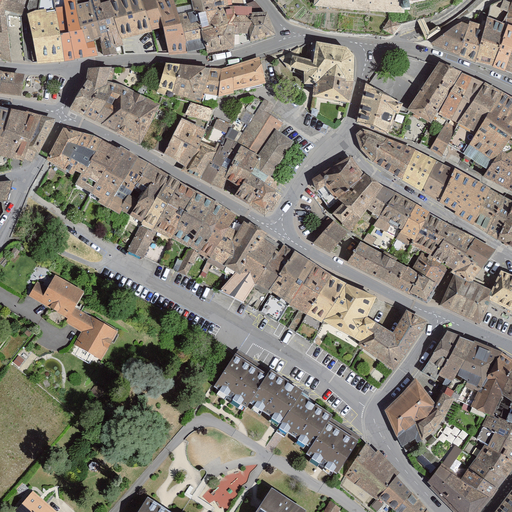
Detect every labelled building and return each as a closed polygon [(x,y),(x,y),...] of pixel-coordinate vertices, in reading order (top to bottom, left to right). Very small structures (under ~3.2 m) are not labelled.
[(26,0),(1,0),(0,5),(0,16),(6,16),(6,11),(22,16),(26,0)] [(244,44),(272,34),(265,13),(254,1),(245,4),(243,0),(186,0),(188,6),(175,9),(171,0),(160,0),(151,2),(150,0),(109,0),(98,3),(97,0),(52,0),(54,13),(43,14),(42,9),(32,9),(25,15),(27,49),(34,65),(63,63),(96,57),(92,42),(96,40),(102,55),(115,55),(113,48),(121,47),(120,41),(158,32),(164,53),(205,54),(232,48),(230,36),(245,35),(244,44)] [(315,0),(315,5),(404,13),(404,10),(407,9),(411,9),(410,5),(410,3),(428,0),(315,0)] [(504,0),(491,6),(487,17),(506,25),(511,26),(511,3),(504,0)] [(11,62),(6,16),(0,16),(0,58),(1,59),(11,62)] [(485,24),(475,62),(492,67),(506,25),(487,17),(485,24)] [(399,25),(390,19),(384,29),(393,34),(399,25)] [(470,20),(469,24),(459,56),(475,62),(485,24),(470,20)] [(461,21),(432,45),(459,56),(469,24),(461,21)] [(511,26),(506,25),(492,67),(505,71),(511,51),(511,26)] [(342,49),(312,44),(308,60),(286,56),(284,67),(299,71),(299,85),(310,87),(308,99),(312,100),(310,115),(319,117),(321,102),(346,105),(349,83),(352,60),(342,49)] [(266,84),(259,58),(222,69),(218,96),(266,84)] [(511,200),(511,201),(510,203),(503,199),(451,168),(356,130),(352,135),(356,151),(369,163),(400,182),(469,224),(489,237),(493,240),(511,249),(511,99),(480,82),(434,61),(402,110),(424,124),(431,112),(444,121),(427,150),(440,156),(446,148),(481,170),(478,175),(511,188),(511,200)] [(173,93),(181,65),(166,63),(157,92),(166,95),(167,91),(173,93)] [(203,93),(211,68),(181,65),(173,93),(201,102),(203,93)] [(113,68),(85,70),(81,83),(67,110),(135,145),(155,106),(107,83),(113,68)] [(218,96),(222,69),(211,68),(203,93),(218,96)] [(0,96),(19,98),(22,78),(0,72),(0,96)] [(386,135),(400,105),(362,84),(353,122),(386,135)] [(268,177),(291,144),(277,133),(282,125),(267,115),(273,106),(262,98),(260,102),(252,98),(233,126),(216,118),(206,139),(213,142),(210,147),(198,141),(182,172),(221,191),(225,183),(233,188),(229,197),(266,217),(279,198),(274,194),(279,186),(268,177)] [(161,157),(181,169),(201,130),(209,110),(188,104),(181,121),(161,157)] [(0,142),(11,110),(0,107),(0,142)] [(26,112),(11,110),(0,142),(0,154),(11,158),(26,112)] [(39,115),(26,112),(11,158),(21,159),(39,115)] [(54,119),(39,115),(21,159),(33,162),(54,119)] [(389,372),(425,324),(401,311),(387,333),(363,318),(374,299),(326,276),(234,216),(116,146),(114,151),(89,136),(58,128),(42,164),(73,179),(69,187),(95,199),(92,204),(137,226),(125,252),(141,259),(154,235),(185,249),(175,273),(185,277),(195,255),(203,263),(199,271),(206,275),(209,270),(218,274),(222,268),(228,273),(212,291),(239,305),(252,284),(269,294),(259,311),(259,312),(277,323),(286,307),(355,343),(353,348),(389,372)] [(426,305),(444,270),(454,274),(463,278),(468,280),(473,282),(493,252),(471,238),(425,213),(379,186),(361,173),(346,157),(308,182),(313,194),(322,190),(337,206),(331,213),(347,231),(364,209),(377,216),(370,226),(384,233),(388,228),(397,232),(394,240),(419,253),(409,271),(357,243),(346,262),(426,305)] [(0,204),(3,205),(9,184),(0,184),(0,204)] [(309,243),(327,253),(344,234),(329,222),(309,243)] [(491,290),(490,301),(511,310),(511,275),(501,271),(491,290)] [(80,333),(71,349),(97,364),(115,332),(71,307),(82,289),(52,272),(44,285),(36,280),(27,296),(67,318),(64,324),(80,333)] [(463,278),(454,274),(440,306),(481,323),(490,301),(491,290),(473,282),(468,280),(463,278)] [(453,444),(423,483),(452,511),(468,511),(511,463),(511,361),(499,352),(483,347),(444,332),(441,337),(424,363),(419,371),(434,380),(436,375),(446,380),(433,403),(414,379),(383,411),(394,438),(412,426),(419,439),(433,428),(443,416),(462,384),(467,386),(475,389),(464,407),(483,417),(472,436),(482,443),(459,475),(450,468),(463,449),(453,444)] [(305,454),(336,475),(358,441),(328,421),(332,416),(301,396),(304,392),(302,390),(266,367),(261,374),(232,355),(211,386),(242,405),(245,401),(281,424),(279,427),(310,447),(305,454)] [(428,511),(396,473),(364,443),(343,476),(373,501),(376,497),(395,511),(428,511)] [(511,511),(511,485),(488,511),(511,511)] [(268,486),(250,511),(301,511),(302,510),(268,486)] [(52,511),(29,493),(13,511),(52,511)] [(170,511),(148,497),(138,511),(170,511)] [(336,511),(339,507),(327,499),(318,511),(336,511)]
